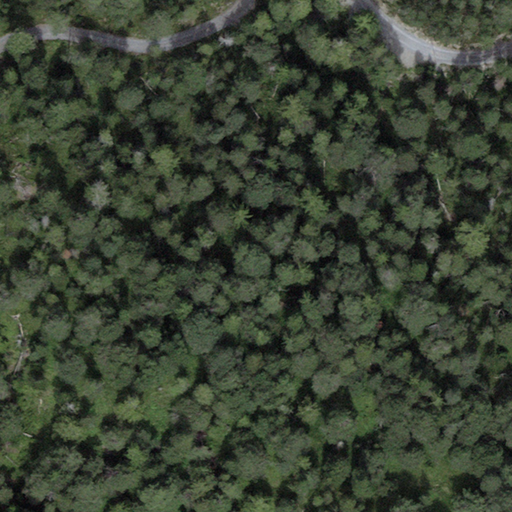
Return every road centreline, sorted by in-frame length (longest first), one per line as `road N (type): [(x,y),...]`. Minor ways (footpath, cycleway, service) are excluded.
road 1 (track): [(238,0),(211,27),(140,42),(29,27),(0,40)]
road 2 (track): [(511,38),(446,46),(362,0)]
